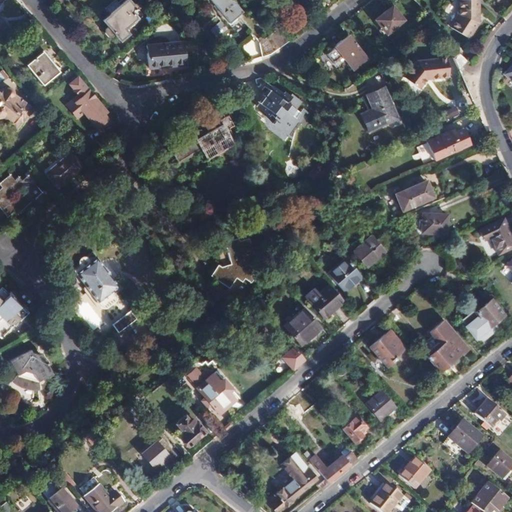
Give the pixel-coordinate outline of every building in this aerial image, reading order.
[(140,14),(126,0),(124,0),(102,20),(107,26),(105,28),(105,33),(109,36),(112,36),(115,34),(120,40),(128,33),(124,29),(140,14)] [(208,0),(228,22),(242,10),(232,0),(208,0)] [(479,22),(478,0),(457,0),(458,15),(451,28),(469,39),(479,22)] [(387,33),(403,20),(391,6),(375,19),(387,33)] [(278,47),(288,40),(277,27),(268,35),(278,47)] [(278,47),(268,35),(261,41),(271,52),(278,47)] [(353,69),(367,57),(357,46),(357,44),(354,41),(353,42),(347,35),(333,47),(334,47),(326,55),(333,63),(342,56),(353,69)] [(147,68),(166,67),(166,63),(183,62),(182,43),(146,45),(147,68)] [(41,83),(58,70),(42,52),(26,66),(41,83)] [(452,57),(457,70),(466,61),(457,53),(452,57)] [(447,76),(444,57),(414,62),(404,80),(420,89),(427,79),(447,76)] [(103,115),(105,112),(77,78),(61,90),(67,97),(74,91),(77,95),(65,105),(74,116),(80,111),(90,124),(89,127),(93,132),(107,120),(103,115)] [(271,94),(275,87),(271,84),(266,91),(271,94)] [(23,120),(32,108),(12,94),(12,91),(10,88),(7,87),(3,88),(0,92),(0,114),(1,115),(2,113),(9,118),(7,123),(15,129),(22,120),(23,120)] [(281,91),(275,87),(271,94),(266,91),(256,105),(268,113),(269,113),(276,118),(273,122),(288,133),(297,119),(289,113),(295,105),(297,107),(301,101),(289,93),(289,95),(282,90),(281,91)] [(365,99),(369,108),(371,112),(360,116),(367,133),(396,121),(384,91),(365,99)] [(303,111),(297,107),(295,105),(289,113),(297,119),(303,111)] [(371,112),(369,108),(358,112),(360,116),(371,112)] [(224,129),(231,125),(225,115),(215,120),(217,124),(204,133),(201,131),(197,131),(194,134),(194,139),(171,152),(177,162),(199,148),(206,159),(232,143),(224,129)] [(451,135),(449,132),(426,141),(434,160),(469,145),(463,131),(451,135)] [(57,185),(82,164),(70,149),(45,171),(57,185)] [(15,212),(46,186),(35,174),(30,178),(25,173),(19,179),(16,175),(11,179),(7,173),(0,178),(0,207),(5,214),(12,208),(15,212)] [(345,193),(357,183),(351,175),(338,185),(345,193)] [(432,196),(425,181),(394,194),(401,210),(432,196)] [(444,233),(445,214),(421,214),(421,232),(444,233)] [(499,252),(511,244),(511,236),(501,216),(478,229),(483,237),(488,235),(499,252)] [(365,267),(383,251),(370,235),(351,251),(365,267)] [(253,255),(251,241),(239,243),(239,241),(226,243),(231,265),(220,268),(217,266),(210,276),(229,289),(236,280),(242,284),(245,281),(251,285),(259,274),(257,272),(260,267),(257,254),(253,255)] [(54,247),(47,246),(45,256),(53,257),(54,247)] [(97,305),(101,308),(104,307),(111,302),(113,298),(112,292),(118,287),(94,256),(88,261),(84,257),(81,256),(78,258),(77,261),(78,265),(72,270),(97,305)] [(361,278),(344,258),(327,273),(343,292),(361,278)] [(483,294),(474,284),(465,291),(474,301),(483,294)] [(322,316),(341,300),(328,285),(318,293),(314,288),(306,294),(311,300),(311,303),(322,316)] [(20,300),(14,293),(8,298),(4,292),(0,295),(0,335),(1,336),(26,315),(17,303),(20,300)] [(502,315),(489,300),(474,312),(478,317),(474,320),(479,326),(482,323),(486,328),(502,315)] [(298,345),(319,327),(302,307),(282,326),(298,345)] [(114,330),(133,317),(129,312),(110,325),(114,330)] [(137,323),(133,317),(114,330),(119,337),(137,323)] [(179,327),(175,317),(162,323),(166,333),(179,327)] [(394,357),(403,348),(387,330),(368,347),(385,367),(395,359),(394,357)] [(428,360),(438,371),(460,352),(441,332),(420,351),(425,356),(424,358),(426,361),(428,360)] [(61,354),(56,344),(42,353),(47,361),(46,361),(36,354),(28,352),(18,355),(8,361),(16,373),(12,379),(10,381),(12,382),(13,380),(17,383),(29,386),(35,386),(35,389),(38,389),(38,386),(38,382),(62,367),(57,357),(61,354)] [(292,369),(303,359),(293,347),(281,357),(292,369)] [(184,375),(217,413),(237,397),(214,371),(207,377),(202,370),(199,372),(194,367),(184,375)] [(378,420),(393,407),(379,390),(364,404),(378,420)] [(497,422),(503,414),(484,399),(472,414),(489,428),(495,420),(497,422)] [(172,434),(175,438),(177,436),(185,445),(202,430),(195,422),(194,423),(190,420),(188,421),(183,415),(172,424),(177,430),(172,434)] [(359,433),(365,427),(354,415),(340,427),(353,442),(361,435),(359,433)] [(466,453),(480,434),(461,420),(446,437),(466,453)] [(156,470),(175,455),(159,437),(141,453),(156,470)] [(49,442),(36,449),(44,459),(56,452),(49,442)] [(500,477),(511,463),(511,461),(498,451),(485,465),(500,477)] [(326,482),(356,458),(350,452),(343,458),(341,455),(324,468),(313,455),(307,460),(326,482)] [(275,511),(313,481),(292,455),(280,464),(292,479),(266,501),(275,511)] [(429,469),(412,456),(397,475),(413,488),(429,469)] [(57,466),(51,472),(65,485),(70,479),(57,466)] [(94,511),(109,511),(123,501),(114,490),(107,496),(96,484),(95,484),(90,479),(80,488),(84,493),(81,497),(94,511)] [(408,499),(398,491),(394,487),(385,480),(368,501),(382,511),(385,511),(393,503),(400,509),(408,499)] [(55,511),(66,511),(74,506),(59,488),(58,489),(52,482),(49,481),(42,487),(41,491),(47,498),(46,499),(55,511)] [(472,504),(481,511),(496,511),(508,499),(489,483),(472,504)] [(9,511),(11,511),(3,502),(0,504),(0,511),(9,511)]
